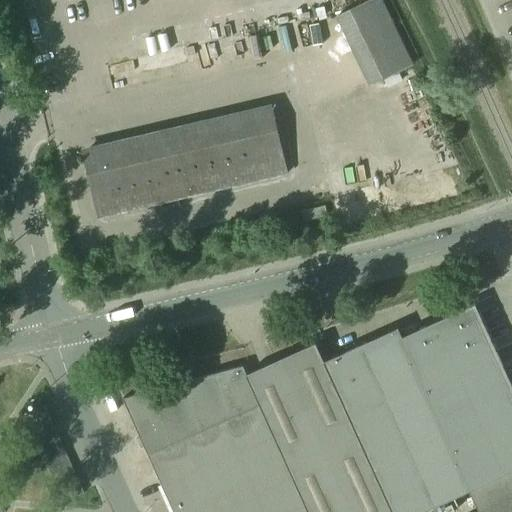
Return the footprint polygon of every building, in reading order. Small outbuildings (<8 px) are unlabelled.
[(356,0),(334,9),(363,81),(408,63),(382,0),(356,0)] [(258,26),(261,45),(298,39),(295,20),(258,26)] [(398,73),(383,80),(387,88),(402,80),(398,73)] [(83,154),(98,218),(287,174),(272,110),(83,154)] [(327,216),(325,206),(301,212),(304,221),(327,216)] [(422,511),(501,477),(511,472),(511,386),(475,304),(402,337),(398,328),(324,362),(315,344),(246,375),(308,511),(422,511)] [(242,366),(168,386),(191,435),(147,455),(173,511),(308,511),(246,375),(242,366)] [(191,435),(168,386),(121,398),(147,455),(191,435)] [(26,426),(49,415),(44,404),(21,415),(26,426)] [(49,415),(26,426),(31,437),(54,426),(49,415)] [(54,426),(31,437),(36,448),(59,437),(54,426)] [(59,437),(36,448),(41,458),(64,448),(59,437)] [(64,448),(41,458),(46,470),(69,459),(64,448)] [(69,459),(46,470),(51,481),(74,470),(69,459)] [(74,470),(51,481),(56,492),(79,481),(74,470)] [(511,511),(511,472),(501,477),(511,498),(480,511),(511,511)] [(84,492),(79,481),(56,492),(61,502),(84,492)]
